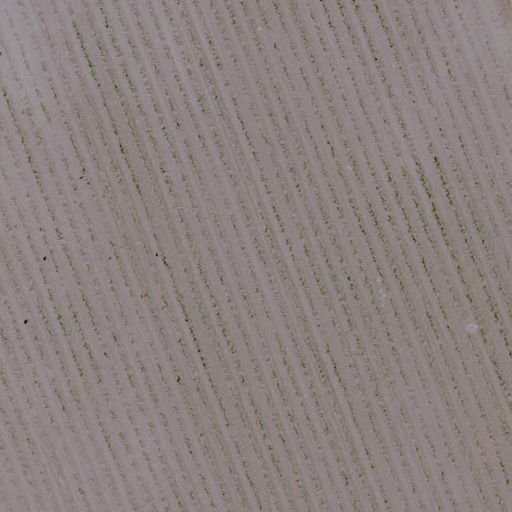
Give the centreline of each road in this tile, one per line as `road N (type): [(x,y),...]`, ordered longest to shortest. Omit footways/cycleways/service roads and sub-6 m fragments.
road 1 (secondary): [(215,0),(415,511)]
road 2 (secondary): [(183,511),(0,11)]
